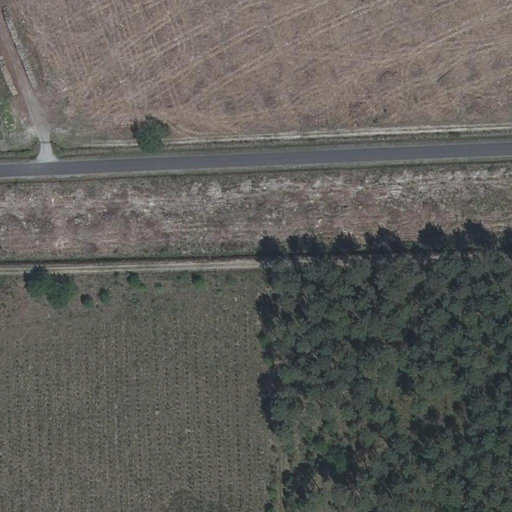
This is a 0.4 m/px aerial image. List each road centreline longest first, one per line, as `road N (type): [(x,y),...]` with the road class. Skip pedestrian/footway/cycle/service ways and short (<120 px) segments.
road 1 (tertiary): [(0,166),(511,144)]
road 2 (track): [(0,263),(511,245)]
road 3 (track): [(49,164),(0,14)]
